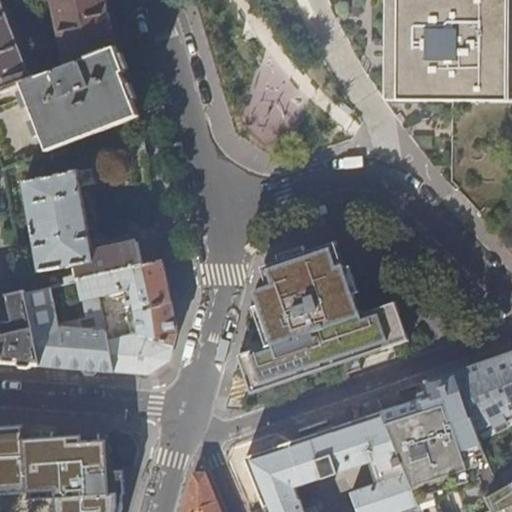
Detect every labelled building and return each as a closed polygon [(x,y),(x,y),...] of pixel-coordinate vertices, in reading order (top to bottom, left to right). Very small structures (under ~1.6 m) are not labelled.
[(106,0),(53,0),(67,58),(30,73),(1,0),(0,0),(0,92),(117,46),(106,0)] [(399,0),(399,64),(399,101),(511,102),(511,0),(399,0)] [(0,173),(3,172),(131,119),(140,115),(126,82),(122,74),(127,72),(117,47),(117,46),(0,92),(0,173)] [(63,283),(78,280),(162,260),(165,259),(161,238),(93,254),(87,228),(91,228),(89,220),(86,220),(79,187),(96,184),(95,176),(100,175),(97,164),(93,165),(94,168),(24,183),(41,273),(74,266),(76,273),(73,276),(62,278),(63,283)] [(242,366),(251,391),(261,387),(292,378),(354,359),(398,345),(406,343),(394,304),(359,315),(336,242),(263,267),(251,309),(256,321),(266,345),(239,354),(234,369),(242,366)] [(162,260),(78,280),(83,301),(84,301),(99,297),(125,291),(127,297),(131,296),(132,301),(125,303),(125,307),(133,305),(134,312),(127,313),(130,329),(137,328),(138,334),(110,349),(114,372),(130,373),(150,375),(170,360),(178,333),(175,318),(165,274),(162,260)] [(114,372),(110,349),(99,297),(84,301),(87,317),(59,323),(49,287),(25,292),(40,367),(52,368),(90,370),(114,372)] [(0,363),(40,367),(25,292),(9,296),(15,322),(0,325),(0,363)] [(511,351),(485,361),(455,371),(478,431),(480,431),(511,414),(511,351)] [(499,490),(473,418),(455,371),(432,379),(426,381),(432,402),(411,409),(385,418),(424,511),(442,511),(436,496),(476,480),(484,498),(499,490)] [(420,503),(382,414),(369,419),(356,423),(359,430),(361,436),(370,455),(373,454),(382,482),(381,482),(393,511),(420,503)] [(511,419),(511,414),(480,431),(481,434),(511,419)] [(370,455),(361,436),(359,430),(356,423),(334,430),(326,433),(330,441),(329,441),(333,451),(339,465),(370,455)] [(0,492),(26,491),(54,489),(55,497),(55,507),(48,508),(48,511),(121,511),(122,507),(122,499),(122,493),(125,492),(123,471),(108,472),(105,441),(97,441),(96,436),(51,440),(23,443),(22,437),(21,427),(11,428),(0,428),(0,492)] [(339,465),(333,451),(329,441),(330,441),(326,433),(294,443),(259,455),(246,459),(260,493),(266,508),(288,498),(291,504),(298,501),(292,488),(302,485),(300,479),(339,465)] [(51,440),(50,434),(22,437),(23,443),(51,440)] [(220,511),(206,474),(193,474),(185,506),(183,511),(220,511)] [(392,511),(393,511),(381,482),(350,492),(358,511),(392,511)] [(511,511),(511,482),(499,490),(484,498),(488,506),(490,511),(511,511)] [(55,497),(54,489),(26,491),(27,499),(55,497)] [(302,511),(298,501),(291,504),(288,498),(266,508),(267,511),(302,511)] [(423,511),(420,503),(393,511),(423,511)]
